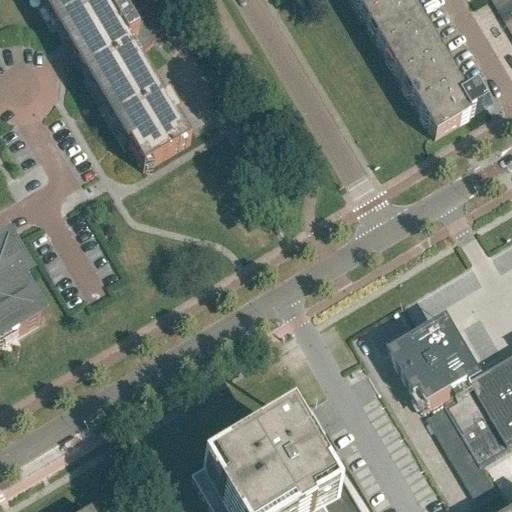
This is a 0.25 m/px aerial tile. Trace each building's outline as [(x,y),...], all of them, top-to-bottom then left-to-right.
[(120,127),(127,145),(130,152),(128,153),(143,178),(190,150),(176,127),(179,125),(168,105),(163,108),(137,65),(163,40),(139,0),(41,0),(45,9),(63,31),(73,57),(92,79),(102,105),(120,127)] [(472,125),(471,123),(488,113),(487,112),(493,109),(484,93),(478,97),(477,96),(461,106),(397,0),(349,0),(436,146),(472,125)] [(511,0),(502,0),(492,6),(498,16),(511,7),(511,0)] [(511,20),(511,7),(498,16),(504,25),(511,20)] [(7,249),(0,253),(0,352),(1,354),(2,353),(0,350),(0,342),(13,335),(16,342),(42,327),(20,291),(29,286),(7,249)] [(480,471),(511,451),(511,367),(472,391),(467,370),(469,362),(464,360),(459,342),(429,351),(427,348),(418,354),(400,358),(393,362),(392,360),(391,361),(425,420),(432,416),(435,421),(427,425),(474,506),(494,495),(480,471)] [(324,511),(338,504),(305,450),(273,470),(258,444),(191,484),(207,511),(324,511)]
